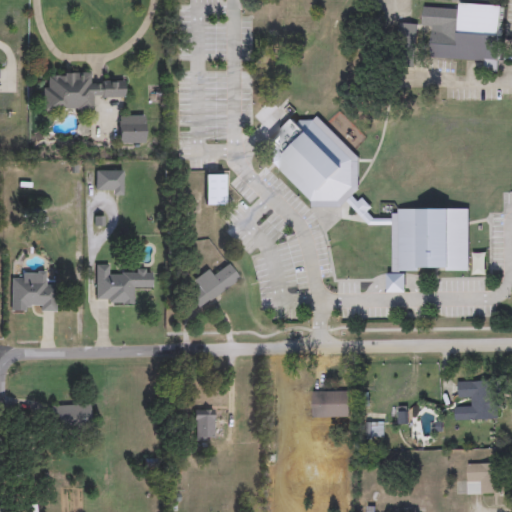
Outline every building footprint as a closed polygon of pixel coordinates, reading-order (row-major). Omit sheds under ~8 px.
[(431,59),(432,27),(422,27),(423,8),(460,10),(460,2),(453,2),(453,0),(490,0),(490,5),(502,6),(499,72),(485,71),(485,61),(431,59)] [(415,25),(415,41),(399,41),(399,25),(415,25)] [(43,112),(43,83),(49,83),(49,73),(90,73),(90,82),(124,82),(124,99),(92,99),(92,112),(43,112)] [(144,116),(144,143),(118,143),(118,116),(144,116)] [(358,191),(339,208),(314,208),(271,162),(271,140),(290,122),(312,122),(317,116),(358,159),(358,191)] [(95,194),(95,171),(122,171),(122,194),(95,194)] [(224,174),(224,205),(205,205),(205,174),(224,174)] [(392,274),(392,210),(468,210),(468,271),(404,271),(404,293),(386,293),(386,274),(392,274)] [(192,281),(208,269),(213,276),(229,264),(240,279),(198,309),(189,295),(198,289),(192,281)] [(95,303),(95,265),(109,265),(109,273),(151,273),(151,290),(132,290),(132,303),(95,303)] [(11,311),(12,280),(21,280),(21,272),(44,272),(44,283),(55,283),(55,311),(11,311)] [(497,382),(498,421),(455,422),(454,408),(469,408),(469,400),(456,400),(456,383),(497,382)] [(348,418),(312,418),(312,393),(348,393),(348,418)] [(52,405),(90,405),(90,427),(52,427),(52,405)] [(213,410),(213,440),(194,440),(194,410),(213,410)] [(466,495),(466,465),(496,465),(496,495),(466,495)]
